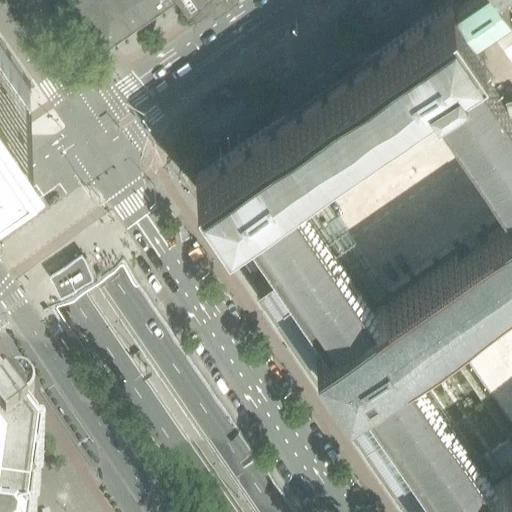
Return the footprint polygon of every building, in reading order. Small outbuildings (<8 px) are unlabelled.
[(138,9),(131,0),(82,0),(105,32),(138,9)] [(131,0),(138,9),(151,0),(131,0)] [(361,65),(289,114),(289,113),(286,115),(285,114),(285,113),(284,114),(211,165),(195,176),(206,193),(208,195),(227,223),(239,215),(279,272),(259,286),(256,288),(409,511),(511,511),(511,97),(506,99),(507,106),(497,91),(488,78),(472,55),(481,49),(484,46),(474,31),(476,29),(505,10),(506,9),(505,7),(507,6),(502,0),(459,0),(457,2),(456,3),(453,0),(451,0),(441,7),(363,60),(362,60),(362,61),(363,62),(361,64),(361,65)] [(30,82),(0,37),(0,100),(27,83),(30,82)] [(76,262),(43,284),(54,299),(87,277),(76,262)] [(34,511),(38,488),(39,488),(40,486),(40,484),(38,483),(36,484),(27,471),(23,469),(22,468),(25,465),(29,461),(31,456),(31,451),(30,446),(27,442),(24,438),(19,436),(14,436),(9,437),(4,440),(2,441),(0,439),(0,511),(34,511)]
